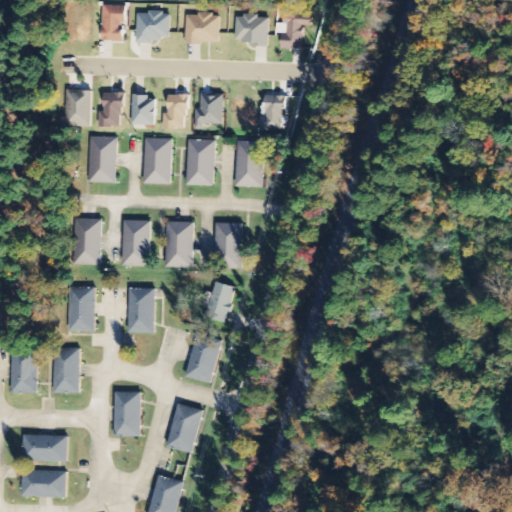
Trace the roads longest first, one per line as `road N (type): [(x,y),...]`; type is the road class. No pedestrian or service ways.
road 1 (tertiary): [(214,511),(347,0)]
road 2 (residential): [(328,75),(64,65)]
